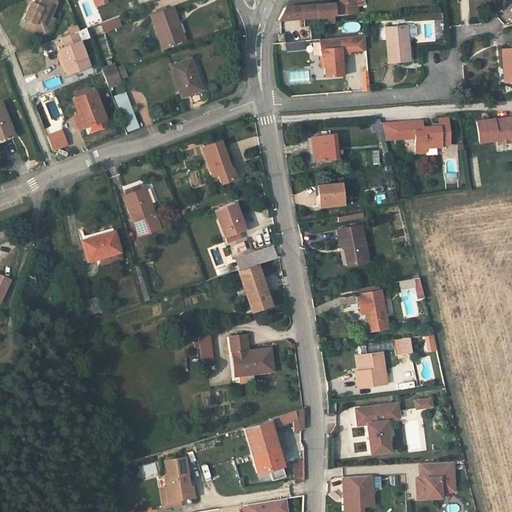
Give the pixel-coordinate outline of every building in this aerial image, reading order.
[(45,26),(50,17),(56,4),(55,0),(32,0),(23,19),(29,22),(41,28),(45,26)] [(341,0),(341,2),(337,2),(338,14),(357,13),(356,6),(363,6),(362,0),(341,0)] [(334,15),(333,2),(284,7),(278,19),(334,15)] [(172,23),(177,22),(172,7),(150,15),(162,48),(179,41),(172,23)] [(98,22),(102,32),(120,26),(117,16),(98,22)] [(54,20),(50,17),(45,26),(41,28),(29,22),(26,28),(40,35),(47,32),(54,20)] [(172,23),(179,41),(184,39),(177,22),(172,23)] [(409,61),(407,40),(407,36),(406,25),(384,27),(387,63),(409,61)] [(406,25),(407,36),(410,36),(414,36),(415,33),(415,27),(413,25),(406,25)] [(62,37),(66,46),(80,41),(77,32),(62,37)] [(318,39),(320,57),(323,57),(323,68),(324,78),(342,76),(340,50),(365,48),(364,34),(318,39)] [(304,49),(303,40),(284,41),(285,51),(304,49)] [(80,41),(66,46),(58,49),(67,74),(89,65),(80,41)] [(511,48),(501,50),(503,72),(504,72),(505,82),(511,81),(511,48)] [(195,81),(198,79),(190,58),(169,65),(181,96),(199,90),(195,81)] [(101,69),(104,77),(116,73),(113,64),(101,69)] [(116,66),(120,78),(126,76),(123,64),(116,66)] [(288,82),(309,81),(308,70),(287,72),(288,82)] [(119,82),(116,73),(104,77),(108,86),(119,82)] [(76,96),(90,91),(88,87),(74,92),(76,96)] [(90,91),(76,96),(72,98),(78,113),(83,127),(104,119),(94,89),(90,91)] [(125,132),(138,128),(126,91),(113,95),(125,132)] [(0,140),(14,134),(1,101),(0,101),(0,140)] [(83,127),(78,113),(73,115),(79,128),(83,127)] [(511,128),(510,128),(508,117),(498,119),(498,120),(495,121),(495,118),(477,121),(480,142),(498,139),(498,143),(511,140),(511,128)] [(390,164),(390,158),(380,118),(369,119),(372,131),(378,130),(384,150),(378,152),(381,165),(390,164)] [(429,129),(429,126),(422,127),(422,130),(414,131),(414,121),(396,122),(397,138),(414,137),(416,152),(425,151),(425,147),(441,146),(441,144),(449,143),(447,118),(439,118),(439,123),(432,124),(433,129),(429,129)] [(422,130),(422,127),(422,121),(414,121),(414,131),(422,130)] [(397,138),(396,122),(382,123),(386,139),(397,138)] [(63,130),(48,135),(53,150),(68,145),(63,130)] [(335,157),(333,134),(311,136),(313,160),(335,157)] [(220,140),(201,147),(211,175),(217,173),(220,183),(235,178),(231,168),(230,169),(227,170),(224,163),(227,161),(220,140)] [(340,182),(319,184),(322,206),(342,203),(340,182)] [(394,185),(384,187),(387,201),(396,199),(394,185)] [(123,195),(139,234),(158,227),(144,188),(140,189),(133,192),(131,188),(124,190),(126,194),(123,195)] [(244,228),(235,204),(215,211),(227,242),(243,236),(241,230),(244,228)] [(340,247),(343,246),(345,245),(349,264),(368,261),(361,225),(337,230),(340,247)] [(119,251),(113,231),(81,240),(86,261),(119,251)] [(230,245),(233,254),(246,250),(243,241),(230,245)] [(250,254),(253,264),(256,264),(276,256),(272,246),(250,254)] [(240,257),(243,268),(253,264),(250,254),(240,257)] [(243,268),(237,269),(242,283),(251,311),(270,304),(269,302),(266,295),(256,264),(253,264),(243,268)] [(0,276),(0,301),(10,280),(0,276)] [(423,297),(420,284),(415,284),(418,298),(423,297)] [(387,327),(380,290),(357,294),(361,313),(365,312),(368,330),(387,327)] [(86,315),(101,309),(96,297),(82,302),(86,315)] [(182,330),(176,331),(178,338),(185,336),(182,330)] [(229,337),(232,358),(236,357),(238,376),(252,374),(272,371),(269,349),(252,351),(252,354),(247,354),(247,351),(245,335),(229,337)] [(211,362),(209,339),(209,337),(199,338),(201,363),(211,362)] [(410,337),(400,338),(402,354),(412,352),(410,337)] [(381,351),(355,355),(358,370),(355,370),(357,387),(386,384),(381,351)] [(253,381),(252,374),(238,376),(239,383),(253,381)] [(431,397),(412,398),(413,408),(431,407),(431,397)] [(400,421),(397,400),(353,405),(354,426),(363,425),(367,455),(390,453),(386,423),(400,421)] [(293,432),(303,429),(302,409),(280,415),(283,424),(292,421),(293,432)] [(272,428),(283,424),(280,415),(269,418),(272,428)] [(269,418),(242,426),(250,453),(256,474),(268,470),(271,481),(273,481),(284,477),(281,466),(283,466),(272,428),(269,418)] [(165,471),(186,468),(184,457),(163,460),(165,471)] [(233,459),(213,466),(219,484),(239,478),(233,459)] [(303,480),(303,460),(293,460),(293,480),(303,480)] [(454,493),(453,462),(417,462),(418,476),(412,476),(413,500),(442,500),(442,493),(454,493)] [(186,468),(165,471),(166,478),(164,478),(165,487),(168,500),(178,499),(193,496),(191,486),(189,487),(186,468)] [(381,488),(380,475),(340,476),(340,511),(362,511),(362,506),(373,505),(372,488),(381,488)] [(168,500),(165,487),(160,488),(163,507),(179,505),(178,499),(168,500)] [(286,511),(285,501),(264,504),(248,506),(248,511),(286,511)]
